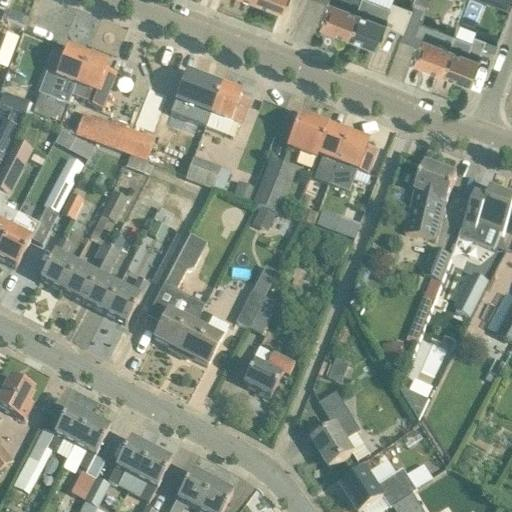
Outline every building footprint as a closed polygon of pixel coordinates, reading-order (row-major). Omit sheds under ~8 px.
[(256,0),(281,10),(285,0),(256,0)] [(319,24),(347,35),(360,0),(320,0),(327,3),(319,24)] [(360,0),(347,35),(375,45),(384,23),(390,6),(374,0),(360,0)] [(402,31),(411,7),(410,7),(392,0),(390,6),(384,23),(388,25),(402,31)] [(440,71),(444,62),(454,35),(421,23),(429,0),(413,0),(411,7),(402,31),(420,38),(412,60),(440,71)] [(21,45),(37,51),(41,40),(25,34),(21,45)] [(468,82),(472,72),(485,38),(474,34),(471,42),(454,35),(444,62),(440,71),(468,82)] [(6,35),(0,51),(12,56),(18,39),(6,35)] [(71,97),(75,86),(76,86),(87,57),(66,49),(61,64),(52,60),(46,75),(38,96),(39,97),(32,116),(48,122),(49,120),(60,124),(67,107),(71,97)] [(107,65),(87,57),(76,86),(75,86),(71,97),(92,106),(92,108),(100,111),(115,74),(105,70),(107,65)] [(180,105),(184,106),(180,118),(205,128),(204,130),(210,116),(221,87),(201,79),(195,93),(186,90),(180,105)] [(240,100),(242,95),(221,87),(204,130),(233,141),(238,127),(240,128),(250,104),(240,100)] [(153,133),(168,96),(149,89),(135,126),(153,133)] [(29,104),(3,94),(0,101),(0,108),(24,117),(29,104)] [(74,139),(122,156),(131,133),(83,115),(74,139)] [(299,117),(286,149),(316,160),(328,128),(299,117)] [(0,149),(10,153),(20,127),(7,122),(0,140),(0,149)] [(329,186),(337,165),(348,136),(328,128),(316,160),(316,161),(317,157),(325,160),(322,168),(319,167),(314,181),(329,186)] [(348,136),(337,165),(367,176),(377,152),(367,148),(368,144),(348,136)] [(0,194),(9,198),(31,153),(15,144),(0,174),(0,194)] [(143,176),(147,164),(130,159),(126,170),(143,176)] [(185,181),(210,191),(219,170),(193,160),(185,181)] [(57,217),(82,169),(68,161),(43,210),(57,217)] [(279,216),(296,172),(270,162),(253,207),(255,208),(256,208),(279,216)] [(426,165),(422,174),(415,193),(407,237),(437,244),(446,205),(447,205),(457,177),(426,165)] [(248,203),(253,190),(238,184),(233,198),(248,203)] [(476,196),(460,239),(461,239),(463,234),(474,238),(478,228),(503,237),(511,214),(511,197),(491,190),(487,200),(476,196)] [(128,203),(112,195),(100,218),(115,226),(128,203)] [(83,204),(71,198),(61,218),(72,224),(83,204)] [(17,217),(5,211),(0,208),(0,249),(16,219),(17,217)] [(303,225),(308,212),(299,208),(294,222),(303,225)] [(266,235),(274,218),(259,211),(251,228),(266,235)] [(37,227),(29,223),(28,225),(16,219),(0,249),(0,261),(16,270),(31,242),(30,241),(37,227)] [(358,225),(342,220),(337,236),(352,241),(353,241),(359,226),(358,225)] [(167,229),(153,223),(149,234),(163,239),(167,229)] [(54,255),(40,282),(62,293),(66,284),(76,266),(63,259),(70,245),(62,240),(54,255)] [(111,250),(119,255),(124,246),(115,242),(111,250)] [(101,245),(93,261),(103,266),(111,250),(101,245)] [(184,249),(163,286),(176,293),(186,273),(193,272),(201,258),(184,249)] [(103,266),(97,277),(83,304),(104,315),(118,288),(106,282),(119,255),(111,250),(103,266)] [(441,289),(452,257),(434,250),(422,282),(441,289)] [(76,266),(66,284),(62,293),(83,304),(97,277),(76,266)] [(474,277),(456,314),(471,321),(489,285),(474,277)] [(118,288),(104,315),(126,327),(147,285),(139,280),(131,295),(118,288)] [(248,331),(264,300),(269,290),(259,285),(254,295),(251,294),(235,324),(248,331)] [(153,307),(167,314),(154,341),(181,355),(185,346),(201,314),(191,308),(175,300),(176,293),(163,286),(153,307)] [(264,300),(248,331),(261,338),(277,307),(264,300)] [(511,309),(497,339),(511,346),(511,309)] [(201,314),(185,346),(181,355),(207,368),(228,327),(201,314)] [(405,364),(403,349),(383,351),(385,366),(405,364)] [(266,371),(253,364),(242,386),(270,400),(283,375),(289,377),(294,366),(274,356),(266,371)] [(334,361),(331,367),(345,373),(348,367),(334,361)] [(494,386),(505,367),(496,362),(485,381),(494,386)] [(11,379),(0,399),(0,409),(23,421),(31,407),(26,404),(33,391),(11,379)] [(430,403),(427,401),(410,393),(401,389),(400,392),(420,425),(430,403)] [(338,396),(321,407),(327,417),(344,406),(338,396)] [(68,409),(53,437),(54,437),(46,451),(52,454),(67,462),(74,448),(89,420),(68,409)] [(89,420),(74,448),(83,452),(76,467),(87,473),(95,459),(110,431),(89,420)] [(330,471),(339,465),(354,456),(346,443),(361,434),(353,420),(337,430),(337,429),(313,443),(330,471)] [(54,437),(53,437),(43,432),(28,462),(29,463),(40,469),(41,468),(44,470),(52,454),(46,451),(54,437)] [(129,441),(125,450),(115,469),(115,470),(108,484),(117,489),(124,475),(136,480),(146,461),(150,452),(129,441)] [(0,473),(12,464),(0,449),(0,473)] [(150,452),(146,461),(136,480),(147,486),(140,501),(148,505),(156,491),(171,463),(150,452)] [(377,490),(366,474),(342,490),(356,511),(366,511),(384,501),(391,511),(413,497),(418,494),(417,492),(423,487),(421,484),(417,476),(415,474),(408,478),(404,472),(377,490)] [(182,511),(185,507),(195,511),(197,511),(212,484),(191,473),(176,502),(171,511),(182,511)] [(96,511),(97,511),(98,511),(109,490),(95,482),(84,504),(85,504),(81,511),(96,511)] [(223,511),(233,495),(212,484),(197,511),(223,511)] [(391,511),(422,511),(413,497),(391,511)]
